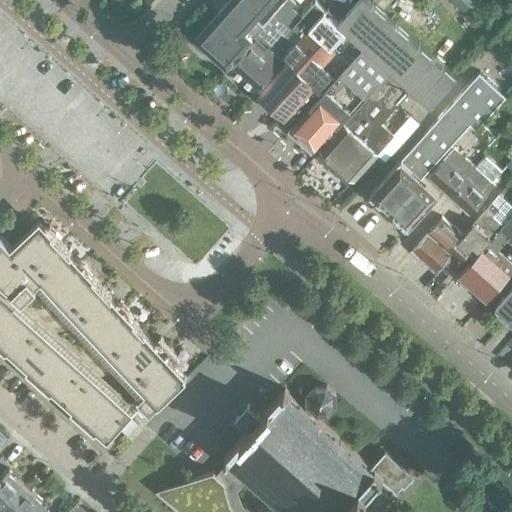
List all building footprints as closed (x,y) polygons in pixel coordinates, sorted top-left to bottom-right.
[(269,0),(226,0),(219,8),(252,38),(254,36),(245,28),(269,0)] [(294,42),(309,25),(312,22),(292,5),(296,1),(294,0),(283,0),(257,33),(268,42),(265,46),(266,47),(271,51),(285,34),(294,42)] [(373,0),(354,0),(338,19),(337,20),(363,43),(392,68),(408,83),(432,104),(458,75),(373,0)] [(421,0),(409,0),(400,11),(428,34),(442,17),(421,0)] [(454,0),(465,9),(473,0),(454,0)] [(321,90),(324,86),(361,45),(363,43),(337,20),(338,19),(325,7),(312,22),(309,25),(294,42),(283,55),(288,60),(259,92),(262,95),(285,116),(315,84),(321,90)] [(219,8),(208,21),(195,35),(228,65),(241,49),(252,38),(219,8)] [(280,60),(271,51),(266,47),(265,46),(256,38),(230,66),(239,74),(255,88),(280,60)] [(318,145),(365,92),(368,94),(382,80),(392,68),(363,43),(361,45),(324,86),(326,88),(294,123),(318,145)] [(321,147),(337,162),(408,83),(392,68),(382,80),(368,94),(321,147)] [(408,226),(439,191),(421,175),(467,124),(474,130),(507,93),(493,81),(479,69),(443,108),(403,154),(400,156),(383,176),(370,191),(384,203),(390,209),(395,214),(408,226)] [(408,83),(337,162),(354,177),(378,151),(385,157),(386,158),(419,123),(410,115),(394,132),(381,121),(399,102),(420,121),(434,105),(432,104),(408,83)] [(488,145),(496,136),(488,128),(480,137),(488,145)] [(429,174),(449,193),(469,211),(495,183),(492,181),(503,168),(486,153),(475,166),(454,147),(429,174)] [(443,259),(459,273),(511,214),(511,203),(499,191),(485,207),(485,208),(462,234),(442,216),(429,230),(430,231),(413,249),(435,268),(443,259)] [(511,214),(459,273),(487,298),(511,270),(511,260),(499,248),(509,237),(511,240),(511,214)] [(5,235),(0,240),(0,342),(108,439),(134,411),(14,304),(21,297),(23,299),(38,285),(36,282),(42,276),(146,388),(141,392),(138,395),(143,400),(136,407),(143,414),(150,407),(150,408),(158,400),(159,401),(187,375),(175,362),(181,356),(161,335),(155,340),(53,231),(51,234),(37,218),(11,242),(5,235)] [(511,285),(495,304),(508,316),(511,311),(511,285)] [(316,384),(309,392),(309,404),(306,407),(284,388),(226,452),(231,457),(217,472),(214,469),(162,489),(188,511),(376,511),(398,488),(397,488),(403,482),(406,484),(414,474),(386,449),(372,465),(314,414),(317,411),(328,411),(335,402),(335,391),(327,384),(316,384)] [(251,422),(261,409),(249,399),(238,413),(251,422)] [(0,511),(3,511),(29,484),(9,467),(0,477),(0,511)] [(29,484),(3,511),(37,511),(48,501),(29,484)]
